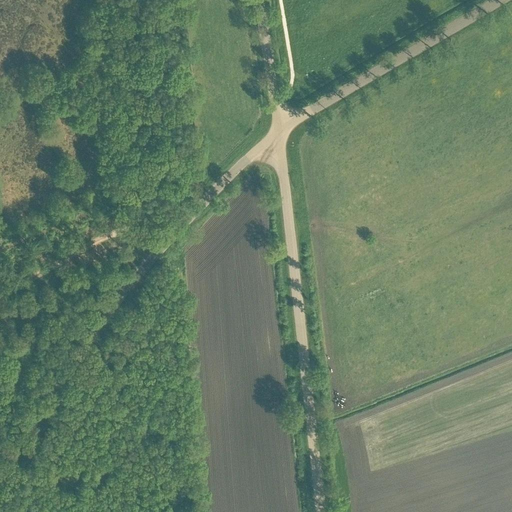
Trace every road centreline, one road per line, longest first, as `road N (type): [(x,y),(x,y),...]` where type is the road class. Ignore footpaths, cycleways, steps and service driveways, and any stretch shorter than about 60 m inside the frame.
road 1 (tertiary): [(0,471),(167,239),(278,131)]
road 2 (tertiary): [(319,511),(278,131)]
road 3 (tertiary): [(278,131),(500,0)]
road 4 (track): [(0,293),(108,235),(167,239)]
road 5 (tertiary): [(278,131),(258,0)]
